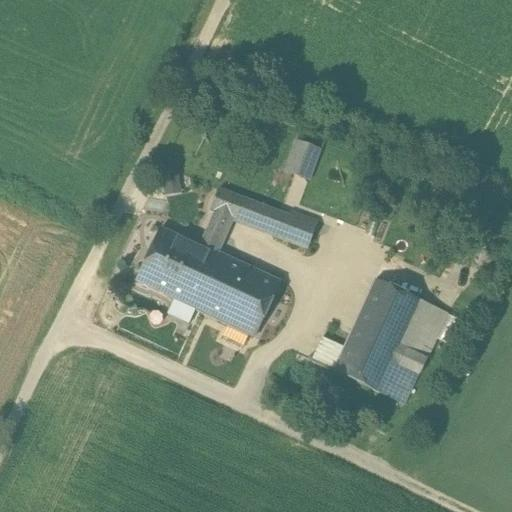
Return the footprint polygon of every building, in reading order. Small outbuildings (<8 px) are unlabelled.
[(320,150),(295,142),(284,172),(309,181),(320,150)] [(161,190),(178,189),(176,173),(160,175),(161,190)] [(290,212),(288,216),(217,190),(210,212),(214,213),(232,221),(307,249),(317,223),(290,212)] [(232,221),(214,213),(199,247),(216,254),(232,221)] [(199,247),(159,229),(135,282),(199,311),(199,312),(255,337),(279,283),(216,254),(199,247)] [(346,348),(334,374),(377,395),(421,305),(378,284),(346,348)] [(421,305),(377,395),(402,407),(436,338),(446,317),(421,305)] [(455,321),(446,317),(436,338),(445,342),(455,321)] [(312,364),(334,374),(346,348),(325,338),(312,364)]
